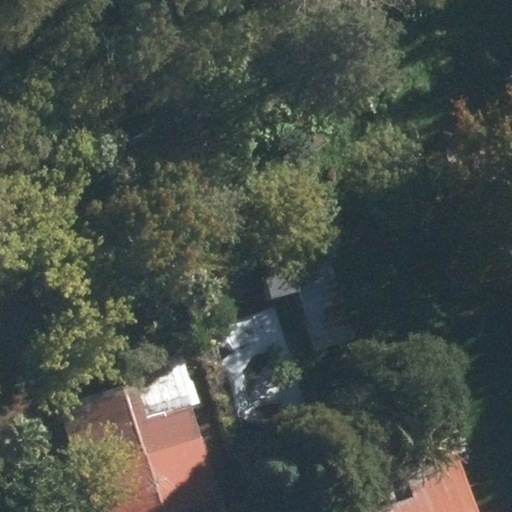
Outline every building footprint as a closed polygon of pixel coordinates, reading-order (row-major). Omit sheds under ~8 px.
[(393,159),(411,234),(441,227),(423,152),(393,159)] [(299,278),(318,334),(347,324),(329,268),(299,278)] [(262,287),(267,308),(297,300),(291,279),(262,287)] [(218,511),(189,415),(197,412),(183,363),(134,377),(148,425),(141,426),(130,390),(56,413),(86,511),(218,511)] [(474,511),(452,452),(397,473),(409,504),(388,511),(474,511)]
